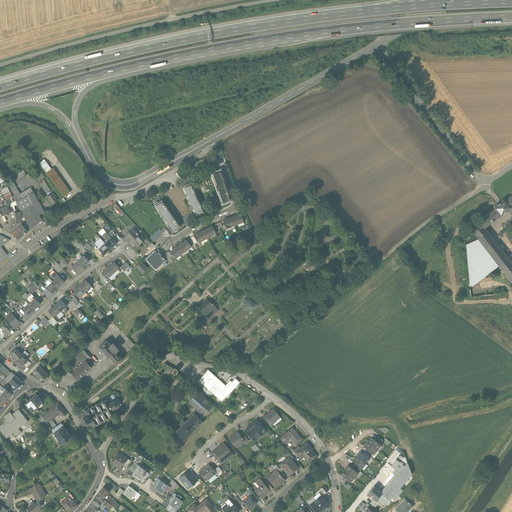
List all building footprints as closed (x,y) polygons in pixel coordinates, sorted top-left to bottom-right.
[(23,171),(14,177),(17,181),(26,176),(23,171)] [(230,201),(220,171),(211,173),(222,204),(230,201)] [(44,178),(40,173),(35,177),(38,182),(44,178)] [(20,195),(13,183),(7,187),(16,203),(33,193),(31,189),(20,195)] [(49,190),(45,183),(40,185),(46,194),(50,192),(49,190)] [(204,213),(190,184),(182,187),(196,217),(204,213)] [(46,196),(50,205),(58,201),(53,192),(46,196)] [(33,193),(16,203),(25,218),(31,229),(42,221),(39,216),(44,213),(33,193)] [(511,197),(501,206),(470,231),(478,240),(483,246),(511,282),(511,261),(485,229),(506,212),(511,207),(511,197)] [(180,227),(161,201),(154,206),(172,232),(180,227)] [(215,202),(207,205),(209,210),(217,206),(215,202)] [(6,206),(0,209),(0,213),(1,217),(9,213),(6,206)] [(243,222),(240,214),(231,218),(234,226),(243,222)] [(189,215),(182,219),(185,224),(192,219),(189,215)] [(231,218),(222,221),(225,229),(234,226),(231,218)] [(23,227),(22,225),(18,228),(24,235),(28,232),(23,227)] [(212,226),(203,231),(207,238),(215,234),(212,226)] [(18,228),(12,233),(18,241),(24,235),(18,228)] [(137,236),(132,230),(126,235),(131,241),(137,236)] [(161,235),(157,231),(151,237),(155,241),(161,235)] [(203,231),(195,235),(199,243),(207,238),(203,231)] [(116,244),(105,232),(100,237),(106,243),(105,244),(110,249),(116,244)] [(10,241),(0,235),(0,246),(1,247),(10,241)] [(137,236),(131,241),(137,248),(143,242),(137,236)] [(186,240),(178,246),(183,253),(191,247),(186,240)] [(483,246),(478,240),(464,245),(464,252),(476,247),(483,246)] [(110,249),(105,244),(98,250),(103,255),(110,249)] [(178,246),(171,252),(176,258),(183,253),(178,246)] [(480,273),(476,247),(464,252),(466,275),(480,273)] [(171,256),(168,251),(163,256),(167,260),(171,256)] [(164,261),(155,252),(151,256),(159,265),(164,261)] [(83,256),(77,262),(82,267),(88,262),(83,256)] [(159,265),(151,256),(147,259),(155,269),(159,265)] [(67,264),(64,260),(58,265),(62,268),(67,264)] [(125,261),(119,266),(123,271),(129,267),(125,261)] [(140,261),(134,266),(140,274),(146,269),(140,261)] [(77,262),(71,267),(76,273),(82,267),(77,262)] [(118,268),(113,262),(107,267),(112,273),(118,268)] [(58,265),(56,263),(52,267),(57,273),(62,268),(58,265)] [(112,273),(107,267),(101,273),(106,279),(112,273)] [(63,282),(54,272),(50,275),(54,280),(52,282),(57,288),(63,282)] [(85,280),(79,286),(84,292),(90,286),(85,280)] [(37,288),(32,282),(27,287),(33,293),(38,288),(37,288)] [(52,282),(46,287),(51,293),(57,288),(52,282)] [(46,289),(41,284),(37,288),(38,288),(42,293),(46,289)] [(84,292),(79,286),(73,291),(78,297),(84,292)] [(32,294),(26,300),(29,304),(34,309),(40,303),(32,294)] [(66,305),(62,300),(56,305),(61,311),(67,305),(66,305)] [(209,300),(199,310),(205,317),(212,310),(215,313),(218,311),(209,300)] [(74,305),(71,301),(66,305),(67,305),(70,309),(74,305)] [(29,304),(23,309),(28,315),(34,309),(29,304)] [(61,311),(56,305),(49,311),(54,317),(61,311)] [(96,309),(93,312),(100,319),(103,316),(96,309)] [(17,314),(15,313),(13,315),(19,322),(22,320),(21,318),(17,314)] [(12,314),(6,319),(14,328),(17,325),(16,325),(19,322),(13,315),(12,314)] [(58,323),(53,317),(48,321),(54,327),(58,323)] [(48,321),(45,318),(40,322),(45,327),(50,323),(48,321)] [(4,325),(0,328),(0,338),(1,340),(10,332),(4,325)] [(125,356),(107,339),(98,348),(115,364),(125,356)] [(21,344),(10,355),(16,360),(21,355),(19,353),(25,348),(21,344)] [(83,350),(66,365),(73,372),(71,374),(77,380),(95,363),(83,350)] [(27,361),(21,355),(16,360),(22,367),(27,361)] [(11,373),(1,365),(0,366),(0,372),(6,378),(11,373)] [(48,376),(39,367),(32,373),(41,383),(48,376)] [(17,389),(23,383),(15,375),(8,382),(17,389)] [(8,399),(12,395),(8,392),(6,389),(0,396),(0,397),(6,402),(8,399)] [(214,405),(199,392),(189,402),(198,410),(197,412),(195,414),(199,418),(203,414),(204,416),(214,405)] [(36,394),(31,399),(38,407),(39,408),(43,405),(41,403),(43,402),(36,394)] [(114,398),(113,394),(105,399),(105,400),(103,401),(102,400),(102,401),(100,403),(100,401),(99,402),(99,403),(97,404),(96,403),(95,404),(96,405),(93,406),(92,405),(91,406),(92,407),(90,408),(89,407),(88,407),(89,409),(86,410),(85,410),(84,411),(86,411),(87,412),(83,414),(85,418),(83,419),(86,424),(88,423),(90,427),(93,425),(93,427),(93,428),(94,428),(94,427),(97,425),(97,426),(98,426),(98,425),(100,423),(101,424),(102,424),(101,423),(104,422),(105,422),(105,421),(108,419),(108,420),(109,420),(109,419),(111,418),(112,418),(112,417),(113,416),(114,417),(114,416),(114,414),(117,414),(120,412),(119,410),(120,404),(118,399),(114,398)] [(24,404),(31,413),(38,407),(31,399),(31,398),(24,404)] [(59,405),(42,417),(45,421),(46,423),(51,419),(60,413),(63,417),(66,415),(59,405)] [(25,418),(18,410),(12,415),(10,413),(4,418),(5,419),(2,422),(3,423),(0,425),(0,430),(6,439),(7,438),(6,438),(12,433),(15,438),(21,433),(18,428),(23,424),(24,425),(28,422),(25,419),(26,418),(25,417),(25,418)] [(280,418),(274,410),(266,416),(270,421),(273,424),(280,418)] [(202,422),(199,418),(195,414),(194,413),(190,417),(185,422),(194,431),(202,422)] [(56,425),(51,419),(46,423),(50,429),(56,425)] [(194,431),(185,422),(183,420),(179,424),(181,426),(171,436),(180,444),(181,444),(194,431)] [(266,432),(257,420),(246,429),(256,441),(266,432)] [(46,423),(45,421),(41,423),(43,424),(41,426),(46,433),(50,429),(46,423)] [(67,433),(63,427),(57,431),(53,433),(56,436),(55,437),(56,440),(57,441),(58,440),(61,444),(70,438),(70,437),(71,437),(68,432),(67,433)] [(287,434),(281,439),(284,443),(290,438),(296,445),(302,440),(293,429),(287,434)] [(240,435),(238,432),(234,435),(235,436),(230,440),(235,446),(236,446),(240,443),(242,443),(245,441),(241,437),(240,438),(239,436),(240,436),(240,435)] [(377,450),(380,446),(379,445),(375,441),(371,438),(368,442),(377,450)] [(373,455),(377,450),(368,442),(364,447),(366,450),(373,455)] [(232,455),(224,444),(214,452),(222,463),(232,455)] [(304,446),(296,453),(299,457),(302,455),(308,462),(315,456),(310,451),(311,450),(309,447),(308,448),(306,445),(305,446),(304,446)] [(401,454),(395,450),(385,462),(395,470),(398,473),(407,463),(403,452),(401,454)] [(118,452),(111,463),(119,469),(122,466),(127,459),(118,452)] [(363,454),(360,452),(356,456),(365,464),(369,459),(363,454)] [(365,464),(356,456),(352,461),(355,463),(361,469),(365,464)] [(280,465),(289,477),(298,469),(291,460),(289,458),(288,458),(280,465)] [(398,473),(381,493),(389,500),(394,494),(401,486),(411,474),(407,463),(398,473)] [(199,473),(206,482),(215,474),(216,474),(213,471),(209,465),(199,473)] [(282,473),(276,465),(273,468),(277,472),(277,471),(280,475),(282,473)] [(149,474),(139,466),(131,477),(141,483),(143,479),(144,480),(149,474)] [(351,468),(348,466),(344,470),(354,478),(357,473),(351,468)] [(221,472),(218,467),(213,471),(216,474),(215,474),(216,476),(221,472)] [(354,478),(344,470),(341,475),(344,477),(350,482),(354,478)] [(280,475),(277,471),(277,472),(272,476),(271,475),(267,478),(276,489),(285,481),(280,475)] [(181,481),(188,489),(198,481),(192,473),(190,474),(184,479),(181,481)] [(9,475),(0,474),(0,482),(9,483),(9,475)] [(160,480),(165,484),(167,482),(159,476),(152,486),(154,488),(160,480)] [(350,482),(344,477),(342,480),(344,482),(343,484),(343,485),(348,489),(350,486),(348,485),(350,482)] [(265,485),(260,479),(256,482),(261,488),(259,490),(258,488),(254,491),(261,499),(265,497),(264,496),(270,491),(265,485)] [(165,484),(160,480),(154,488),(157,490),(155,492),(162,498),(170,488),(165,484)] [(46,496),(38,483),(30,488),(33,493),(37,501),(39,500),(39,501),(41,499),(42,499),(43,498),(46,496)] [(273,490),(267,483),(265,485),(270,491),(270,492),(273,490)] [(137,493),(128,486),(123,494),(131,499),(132,497),(134,498),(137,493)] [(401,486),(394,494),(397,496),(402,490),(401,490),(403,487),(401,486)] [(97,494),(103,499),(109,492),(103,487),(97,494)] [(367,494),(383,507),(389,500),(381,493),(374,487),(367,494)] [(103,499),(97,494),(95,498),(101,503),(105,506),(109,510),(112,507),(105,500),(103,499)] [(178,496),(174,494),(169,500),(171,501),(169,504),(175,508),(176,506),(178,508),(182,502),(180,500),(182,498),(178,495),(178,496)] [(76,500),(71,495),(67,498),(72,504),(74,502),(76,500)] [(112,498),(109,496),(105,500),(112,507),(118,511),(128,511),(121,506),(120,506),(111,499),(112,498)] [(249,510),(257,504),(250,496),(242,502),(249,510)] [(328,504),(321,496),(316,500),(323,510),(327,507),(326,506),(328,504)] [(146,502),(149,505),(154,500),(150,497),(146,502)] [(67,498),(61,504),(68,511),(71,511),(78,506),(74,502),(72,504),(67,498)] [(101,503),(95,498),(91,504),(101,511),(104,508),(100,505),(101,503)] [(239,511),(240,511),(232,502),(229,499),(225,502),(227,505),(222,509),(224,511),(239,511)] [(37,501),(34,504),(33,502),(31,504),(32,505),(27,509),(29,511),(34,511),(42,506),(39,501),(39,500),(37,501)] [(197,508),(194,505),(188,511),(201,511),(203,511),(204,511),(216,511),(214,508),(206,500),(197,508)] [(320,511),(323,510),(316,500),(310,505),(315,511),(319,511),(320,511)] [(404,500),(395,510),(397,511),(405,511),(411,507),(404,500)]
